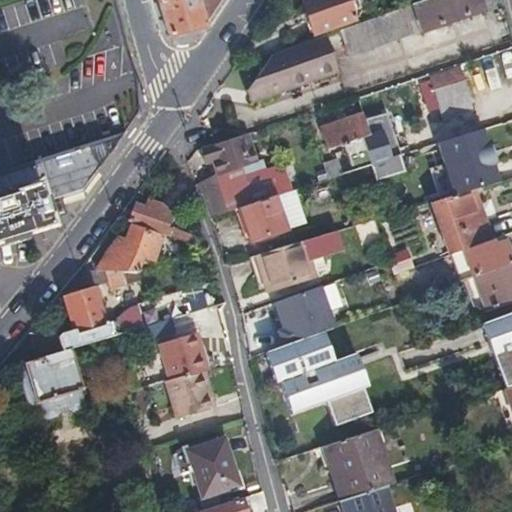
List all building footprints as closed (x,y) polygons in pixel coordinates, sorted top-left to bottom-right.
[(158,0),(168,37),(184,33),(204,28),(221,0),(200,0),(202,4),(197,5),(196,0),(158,0)] [(354,19),(346,0),(300,0),(313,35),(354,19)] [(483,11),(479,0),(419,0),(339,29),(348,54),(422,28),(424,31),(483,11)] [(324,34),(265,55),(241,89),(245,100),(337,71),(324,34)] [(470,109),(458,69),(429,77),(440,118),(470,109)] [(372,108),(361,112),(368,135),(380,130),(372,108)] [(368,135),(361,112),(320,126),(328,149),(343,143),(353,170),(373,164),(365,136),(368,135)] [(451,196),(472,190),(499,182),(482,128),(434,143),(451,196)] [(380,130),(368,135),(365,136),(373,164),(390,158),(380,130)] [(0,243),(51,228),(47,217),(42,201),(57,197),(79,191),(123,132),(0,170),(0,243)] [(201,192),(209,219),(239,209),(269,199),(271,198),(264,172),(260,159),(254,161),(246,134),(197,150),(200,160),(211,157),(217,178),(196,185),(198,192),(201,192)] [(340,158),(323,164),(328,179),(344,174),(340,158)] [(297,162),(264,172),(271,198),(276,196),(296,190),(305,187),(297,162)] [(276,196),(287,228),(306,222),(296,190),(276,196)] [(481,244),(488,241),(472,190),(451,196),(432,202),(447,256),(460,251),(481,244)] [(165,235),(174,215),(153,195),(148,203),(144,201),(132,225),(162,234),(165,235)] [(271,198),(269,199),(239,209),(249,241),(287,228),(276,196),(271,198)] [(47,217),(62,213),(57,197),(42,201),(47,217)] [(136,274),(137,274),(142,258),(153,261),(162,234),(132,225),(128,223),(122,239),(115,236),(93,272),(129,274),(136,274)] [(335,231),(253,256),(262,290),(313,275),(309,257),(339,249),(335,231)] [(177,239),(189,243),(192,235),(179,233),(177,239)] [(503,240),(502,236),(488,241),(481,244),(483,248),(503,240)] [(460,251),(470,279),(510,264),(503,240),(483,248),(481,244),(460,251)] [(389,259),(394,272),(412,264),(407,251),(389,259)] [(511,263),(510,264),(470,279),(480,311),(511,299),(511,263)] [(131,284),(129,274),(93,272),(81,272),(81,291),(63,297),(73,333),(103,323),(94,288),(101,285),(103,293),(131,284)] [(338,284),(324,288),(331,312),(345,308),(338,284)] [(118,331),(142,329),(139,306),(115,309),(118,331)] [(503,389),(511,385),(511,311),(481,323),(503,389)] [(70,349),(110,337),(114,335),(109,321),(103,323),(73,333),(51,340),(55,353),(70,349)] [(275,386),(286,417),(321,405),(331,432),(366,418),(358,394),(363,392),(351,357),(329,364),(320,334),(261,356),(271,386),(275,386)] [(203,370),(192,335),(158,344),(169,381),(165,382),(176,418),(210,409),(199,371),(203,370)] [(55,353),(16,365),(27,408),(32,406),(36,421),(41,423),(51,420),(53,416),(65,413),(69,415),(79,412),(82,408),(78,393),(82,392),(70,349),(55,353)] [(511,385),(503,389),(511,417),(511,385)] [(333,462),(345,499),(384,487),(390,485),(372,431),(320,447),(326,464),(333,462)] [(242,486),(227,439),(188,451),(201,499),(242,486)] [(326,464),(338,501),(345,499),(333,462),(326,464)] [(345,499),(338,501),(341,511),(391,511),(384,487),(345,499)] [(256,511),(266,508),(261,491),(196,511),(256,511)]
